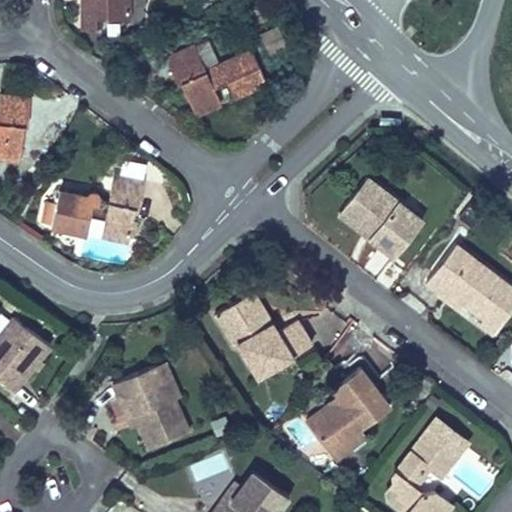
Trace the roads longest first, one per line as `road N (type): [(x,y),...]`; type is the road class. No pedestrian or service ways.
road 1 (residential): [(511,402),(238,198)]
road 2 (residential): [(0,8),(238,198)]
road 3 (residential): [(238,198),(182,261),(158,280),(118,293),(76,288),(0,239)]
road 4 (residential): [(371,36),(246,168),(238,198)]
road 5 (residential): [(238,198),(271,185),(402,66)]
road 6 (residential): [(70,511),(103,469),(49,426),(2,489)]
